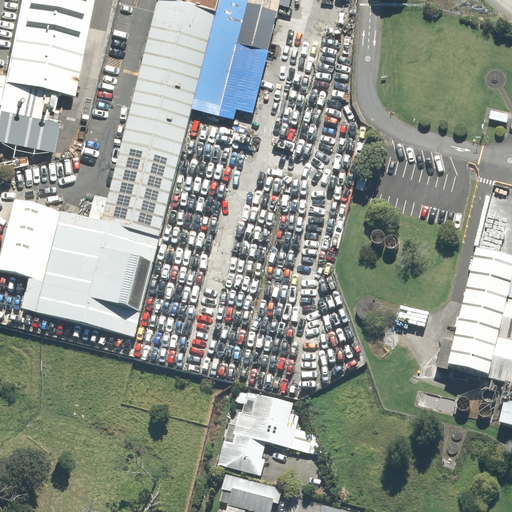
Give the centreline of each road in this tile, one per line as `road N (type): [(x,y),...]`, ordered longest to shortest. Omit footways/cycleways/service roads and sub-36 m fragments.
road 1 (unknown): [(481,150),(443,293),(427,321),(399,340)]
road 2 (unknown): [(359,0),(357,98),(387,121),(451,141)]
